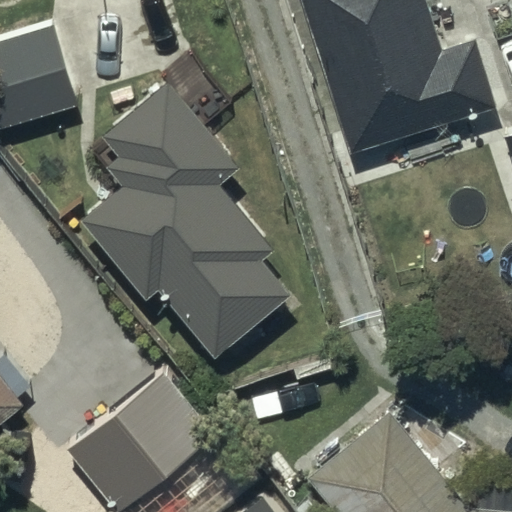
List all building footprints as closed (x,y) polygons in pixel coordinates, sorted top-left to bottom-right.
[(419,0),(295,0),(342,147),(487,101),(465,31),(433,41),(419,0)] [(0,32),(0,118),(69,99),(46,19),(0,32)] [(110,175),(68,208),(134,290),(148,279),(203,346),(281,284),(252,248),(263,239),(210,173),(231,156),(161,69),(92,124),(97,130),(83,141),(110,175)] [(511,120),(503,123),(511,154),(511,120)] [(0,412),(16,401),(12,394),(29,381),(1,344),(0,344),(0,412)] [(203,427),(154,366),(61,441),(110,502),(203,427)] [(511,511),(511,485),(472,484),(471,500),(459,499),(380,406),(301,473),(327,507),(320,511),(511,511)] [(282,511),(268,494),(245,511),(282,511)]
